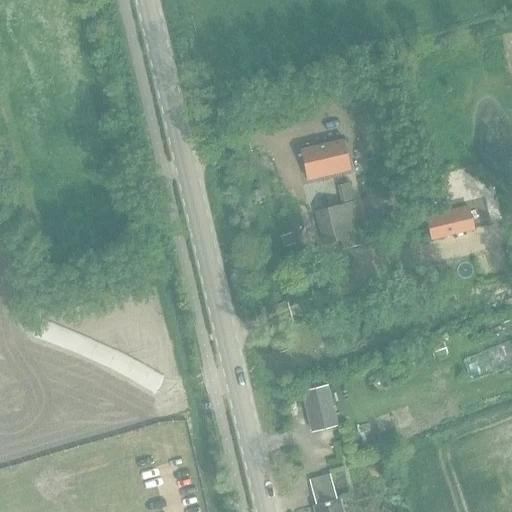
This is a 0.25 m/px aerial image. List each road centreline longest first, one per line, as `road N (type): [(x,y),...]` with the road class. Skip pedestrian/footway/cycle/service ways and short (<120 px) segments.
road 1 (tertiary): [(267,511),(147,0)]
road 2 (track): [(511,6),(211,91),(193,24),(132,38)]
